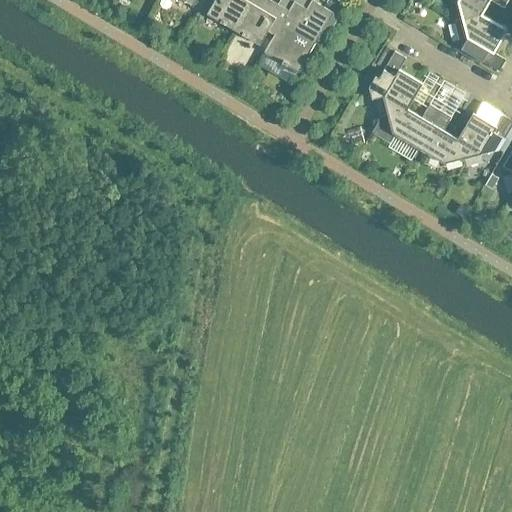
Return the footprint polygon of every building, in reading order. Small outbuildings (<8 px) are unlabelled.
[(233,29),(250,0),(214,0),(207,13),(233,29)] [(275,34),(294,0),(279,0),(278,3),(272,0),(250,0),(233,29),(260,44),(268,30),(275,34)] [(264,52),(298,72),(334,12),(313,0),(294,0),(275,34),(264,52)] [(508,0),(457,0),(458,0),(462,19),(482,14),(490,0),(491,0),(504,7),(508,0)] [(494,52),(508,29),(482,14),(462,19),(454,21),(459,39),(454,48),(478,63),(480,59),(499,70),(506,59),(494,52)] [(406,57),(395,51),(379,77),(375,75),(369,86),(372,98),(383,95),(388,114),(408,109),(423,83),(399,69),(406,57)] [(419,147),(441,110),(430,103),(422,117),(408,109),(388,114),(381,115),(372,131),(391,143),(396,134),(419,147)] [(458,138),(444,130),(451,116),(441,110),(419,147),(445,163),(463,158),(458,138)] [(497,151),(511,125),(511,119),(503,115),(496,126),(473,113),(458,138),(463,158),(481,153),(497,151)]
